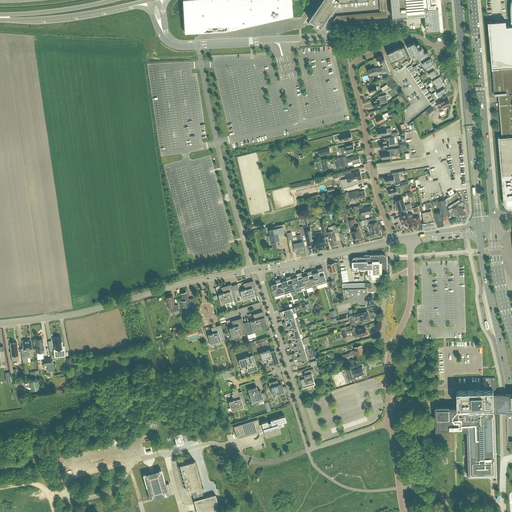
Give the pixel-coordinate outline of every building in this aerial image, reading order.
[(236,28),(291,15),(292,15),(292,14),(291,0),(182,0),(183,12),(183,14),(184,32),(184,33),(185,33),(195,32),(224,30),(236,28)] [(322,0),(309,19),(310,20),(308,23),(315,23),(314,25),(313,25),(318,29),(318,28),(320,26),(321,27),(332,12),(335,7),(336,8),(337,6),(339,2),(364,0),(322,0)] [(390,0),(393,18),(408,16),(407,13),(425,11),(426,31),(441,30),(439,4),(437,4),(437,2),(438,2),(437,0),(390,0)] [(511,25),(511,26),(506,26),(506,21),(498,22),(497,22),(488,22),(489,28),(487,28),(484,28),(490,97),(490,104),(496,167),(499,209),(502,209),(507,208),(507,209),(511,208),(511,25)] [(415,42),(407,45),(414,59),(417,58),(425,52),(422,46),(419,48),(415,42)] [(404,45),(398,48),(403,57),(408,54),(404,45)] [(398,48),(393,50),(398,61),(404,59),(403,57),(398,48)] [(393,50),(387,53),(393,64),(398,61),(393,50)] [(425,52),(417,58),(420,63),(430,56),(427,51),(425,52)] [(430,56),(420,63),(423,68),(425,67),(425,66),(434,61),(430,56)] [(387,75),(391,74),(384,59),(381,61),(383,66),(377,68),(376,67),(368,69),(370,75),(374,74),(374,75),(386,72),(387,75)] [(434,61),(425,66),(425,67),(428,72),(437,66),(434,61)] [(437,66),(428,72),(432,77),(440,72),(437,66)] [(441,74),(430,80),(433,86),(435,85),(435,84),(444,79),(441,74)] [(444,79),(435,84),(435,85),(438,89),(439,90),(445,86),(447,85),(444,79)] [(376,86),(376,84),(368,86),(370,93),(377,91),(377,90),(380,89),(379,85),(376,86)] [(438,89),(436,91),(439,96),(448,91),(445,86),(439,90),(438,89)] [(373,107),(381,105),(380,103),(387,102),(386,95),(378,96),(378,99),(376,99),(376,100),(372,101),(373,107)] [(440,113),(444,111),(445,110),(444,108),(451,104),(448,99),(436,105),(438,109),(437,109),(439,113),(440,113)] [(430,116),(436,111),(432,107),(427,112),(430,116)] [(387,119),(385,114),(382,115),(375,118),(378,124),(385,120),(387,119)] [(453,133),(458,131),(454,124),(449,126),(453,133)] [(352,139),(350,132),(338,135),(338,134),(333,135),(334,140),(339,138),(340,142),(352,139)] [(395,139),(395,136),(389,137),(390,140),(388,140),(383,140),(383,141),(379,141),(380,147),(389,146),(389,144),(394,143),(394,139),(395,139)] [(353,146),(353,144),(345,146),(339,148),(340,155),(347,153),(347,152),(354,150),(354,149),(354,146),(353,146)] [(398,152),(398,148),(393,149),(392,148),(388,149),(388,152),(381,153),(382,159),(387,158),(387,159),(391,158),(390,156),(394,155),(394,153),(398,152)] [(359,156),(358,154),(351,156),(351,157),(347,158),(346,156),(338,158),(338,157),(334,158),(336,168),(344,166),(348,165),(352,164),(360,162),(360,160),(359,156)] [(362,179),(360,170),(349,173),(349,174),(347,174),(348,178),(350,178),(351,182),(362,179)] [(395,183),(400,182),(399,174),(403,173),(403,171),(398,172),(393,173),(394,175),(385,177),(386,183),(391,182),(395,182),(395,183)] [(293,189),(308,186),(308,185),(311,185),(311,181),(292,185),(293,189)] [(401,192),(399,186),(396,187),(388,189),(389,192),(388,192),(389,195),(390,194),(390,195),(394,194),(394,195),(398,194),(398,193),(401,192)] [(330,198),(342,195),(341,192),(340,189),(329,192),(330,198)] [(359,192),(358,190),(348,193),(350,201),(351,203),(354,202),(354,200),(366,197),(364,190),(359,192)] [(466,214),(462,207),(465,205),(456,192),(445,199),(447,206),(450,212),(453,211),(458,220),(463,217),(466,214)] [(398,210),(405,208),(406,211),(411,209),(410,203),(404,205),(403,199),(396,201),(397,204),(394,205),(396,211),(398,210)] [(444,223),(442,216),(448,215),(445,200),(438,201),(440,212),(435,213),(436,217),(435,218),(435,220),(436,220),(437,224),(437,225),(437,227),(438,226),(443,225),(444,223)] [(363,208),(362,205),(356,206),(358,212),(361,211),(361,214),(360,215),(361,220),(366,218),(365,214),(372,213),(371,206),(363,208)] [(349,226),(346,212),(345,208),(337,210),(340,222),(343,221),(344,227),(349,226)] [(425,212),(429,228),(434,227),(433,219),(432,219),(431,211),(425,212)] [(413,215),(412,214),(411,213),(410,214),(409,214),(407,214),(400,216),(402,224),(406,222),(408,223),(409,228),(417,227),(416,224),(420,223),(419,216),(413,217),(412,217),(413,216),(413,215)] [(376,222),(376,218),(367,220),(368,224),(369,223),(372,234),(380,232),(377,221),(376,222)] [(339,232),(341,239),(342,239),(343,243),(349,241),(346,229),(342,230),(341,228),(343,228),(343,225),(342,222),(336,224),(338,232),(339,232)] [(269,243),(272,242),(273,247),(281,246),(278,234),(280,233),(280,232),(286,231),(285,224),(278,225),(272,226),(273,229),(270,230),(271,235),(267,236),(269,243)] [(331,246),(338,244),(334,232),(338,231),(336,224),(332,225),(332,226),(328,227),(330,231),(327,232),(328,236),(331,246)] [(359,229),(358,225),(354,226),(355,228),(350,229),(353,240),(362,237),(359,229)] [(314,237),(311,237),(309,227),(304,228),(308,245),(312,244),(312,247),(316,246),(317,248),(319,249),(323,248),(324,246),(324,245),(326,244),(324,235),(322,235),(321,234),(319,233),(315,234),(314,236),(314,237)] [(370,255),(370,257),(355,257),(354,257),(354,258),(353,258),(352,259),(352,260),(352,261),(352,271),(358,271),(358,268),(370,268),(387,267),(387,257),(386,256),(386,255),(385,255),(384,254),(383,254),(370,255)] [(331,277),(335,276),(334,271),(337,270),(335,262),(328,264),(329,268),(328,269),(329,272),(330,272),(331,277)] [(313,274),(316,285),(327,282),(322,267),(319,268),(320,271),(313,274)] [(387,273),(387,267),(370,268),(371,275),(369,275),(369,277),(369,278),(369,279),(370,280),(371,280),(371,281),(372,281),(380,281),(380,276),(382,275),(382,273),(387,273)] [(313,274),(312,270),(311,270),(311,271),(309,272),(309,275),(303,277),(302,277),(306,287),(305,287),(306,289),(316,285),(313,274)] [(302,277),(303,277),(301,272),(298,273),(299,276),(292,278),(294,288),(295,288),(300,286),(301,288),(305,287),(306,287),(302,277)] [(292,278),(291,275),(290,275),(290,276),(287,276),(288,279),(282,282),(281,282),(285,293),(296,290),(295,288),(294,288),(292,278)] [(281,282),(282,282),(281,278),(280,278),(280,279),(277,280),(278,283),(271,285),(272,289),(272,291),(273,290),(275,297),(285,293),(281,282)] [(243,300),(257,295),(253,280),(243,283),(244,289),(240,291),(243,300)] [(221,303),(235,299),(235,296),(233,291),(231,284),(221,287),(223,293),(218,294),(221,303)] [(358,303),(362,302),(363,304),(365,303),(366,306),(374,304),(374,303),(374,300),(373,300),(372,295),(367,296),(365,289),(367,289),(342,289),(344,297),(348,296),(350,304),(358,302),(358,303)] [(193,298),(188,299),(186,292),(181,293),(183,301),(183,300),(184,302),(181,302),(182,307),(189,305),(191,314),(197,312),(193,298)] [(174,305),(172,296),(166,297),(168,307),(169,310),(170,312),(179,310),(178,304),(174,305)] [(279,312),(280,312),(281,315),(284,314),(286,321),(295,318),(294,313),(296,312),(294,307),(279,312)] [(252,330),(254,330),(259,328),(267,326),(262,311),(259,312),(259,314),(258,314),(257,312),(252,314),(254,320),(251,321),(249,321),(250,323),(251,326),(252,330)] [(350,321),(354,320),(369,316),(368,312),(367,313),(367,311),(357,314),(350,316),(349,318),(350,321)] [(354,320),(350,321),(351,325),(356,324),(356,323),(359,322),(360,323),(369,321),(369,319),(370,319),(369,316),(354,320)] [(289,332),(301,328),(297,317),(295,318),(286,321),(283,322),(283,323),(284,325),(287,325),(289,331),(289,332)] [(231,337),(233,337),(238,335),(246,332),(241,318),(238,319),(238,320),(237,321),(236,319),(231,321),(233,326),(230,327),(228,328),(229,330),(230,333),(231,337)] [(210,343),(212,343),(217,341),(225,339),(220,324),(217,325),(217,327),(216,327),(215,326),(210,327),(212,333),(209,334),(207,334),(208,336),(209,340),(210,343)] [(366,330),(365,327),(359,328),(351,331),(353,336),(355,335),(356,337),(359,336),(359,337),(362,336),(362,335),(367,334),(367,333),(367,332),(367,330),(366,330)] [(302,339),(301,339),(300,334),(302,333),(301,328),(289,332),(289,331),(286,332),(286,333),(287,336),(290,335),(292,342),(302,339)] [(198,334),(201,332),(200,329),(183,335),(184,338),(187,337),(187,336),(197,333),(198,334)] [(53,349),(54,355),(59,355),(60,356),(65,356),(64,346),(62,346),(62,342),(61,342),(61,336),(54,337),(55,349),(53,349)] [(305,349),(303,344),(306,343),(304,338),(301,339),(302,339),(292,342),(289,343),(290,346),(293,345),(295,352),(296,352),(305,349)] [(43,343),(42,339),(36,339),(37,348),(36,348),(36,353),(44,352),(43,343)] [(23,341),(24,349),(21,349),(22,363),(28,362),(27,357),(29,357),(29,353),(29,349),(31,349),(30,340),(23,341)] [(13,343),(13,342),(11,342),(11,343),(10,343),(11,347),(10,347),(10,350),(11,350),(12,355),(11,355),(12,361),(12,360),(18,360),(19,359),(18,355),(18,352),(20,351),(19,349),(18,350),(18,347),(17,347),(16,342),(13,343)] [(361,345),(354,347),(356,351),(342,355),(343,357),(356,353),(363,351),(361,345)] [(274,348),(266,351),(260,352),(259,353),(260,357),(261,360),(262,362),(264,361),(267,360),(268,366),(269,366),(274,364),(273,363),(274,363),(275,364),(278,363),(274,348)] [(296,352),(295,352),(292,353),(292,354),(293,354),(293,356),(296,355),(299,362),(298,362),(299,363),(303,361),(303,362),(304,361),(310,359),(307,348),(305,349),(296,352)] [(363,351),(356,353),(343,357),(344,361),(349,360),(349,358),(357,356),(358,360),(365,358),(363,351)] [(257,369),(253,355),(238,359),(241,368),(246,367),(247,373),(257,369)] [(53,371),(51,357),(42,359),(43,365),(47,365),(48,372),(53,371)] [(349,373),(353,373),(355,376),(364,373),(362,366),(353,369),(352,367),(347,368),(349,373)] [(316,377),(313,368),(304,371),(305,375),(304,375),(304,376),(305,378),(300,379),(303,388),(302,388),(303,388),(315,384),(313,378),(316,377)] [(457,404),(457,407),(436,408),(437,430),(462,429),(467,429),(467,428),(468,428),(470,475),(496,474),(494,412),(496,412),(496,411),(496,409),(499,409),(499,401),(499,394),(496,394),(495,377),(493,377),(492,377),(492,381),(492,389),(457,391),(457,401),(456,401),(456,402),(456,403),(457,403),(457,404)] [(279,384),(277,380),(269,382),(268,382),(272,395),(279,393),(279,395),(288,393),(285,385),(282,386),(281,383),(281,384),(279,384)] [(29,382),(31,392),(41,390),(39,381),(29,382)] [(258,391),(256,386),(248,389),(248,388),(247,388),(251,401),(258,399),(258,402),(267,399),(264,392),(261,393),(260,390),(258,391)] [(231,410),(246,406),(241,391),(231,394),(233,400),(228,401),(231,410)] [(511,393),(510,393),(504,394),(502,394),(501,394),(499,394),(499,401),(499,409),(496,409),(496,411),(500,411),(501,411),(503,411),(504,411),(507,411),(511,410),(511,393)] [(278,424),(284,422),(286,421),(284,415),(270,420),(270,421),(268,422),(267,421),(261,422),(261,424),(259,425),(257,419),(233,426),(237,438),(263,430),(265,437),(280,432),(278,424)] [(154,428),(155,428),(156,428),(157,428),(157,427),(158,427),(158,426),(159,426),(159,425),(159,424),(159,423),(158,422),(158,421),(157,421),(157,420),(156,420),(155,420),(154,420),(153,420),(152,421),(151,421),(151,422),(151,423),(150,423),(150,424),(150,425),(151,425),(151,426),(151,427),(152,427),(152,428),(153,428),(154,428)] [(176,446),(185,443),(181,432),(173,435),(176,446)] [(202,487),(194,461),(194,460),(191,461),(180,464),(187,491),(192,490),(194,500),(194,501),(194,504),(196,509),(196,511),(203,511),(212,510),(218,508),(215,495),(206,497),(203,498),(201,491),(203,490),(202,487)] [(143,474),(150,499),(172,493),(169,483),(165,484),(161,469),(154,471),(150,472),(143,474)] [(233,494),(234,498),(236,497),(238,501),(247,498),(245,490),(233,494)]
